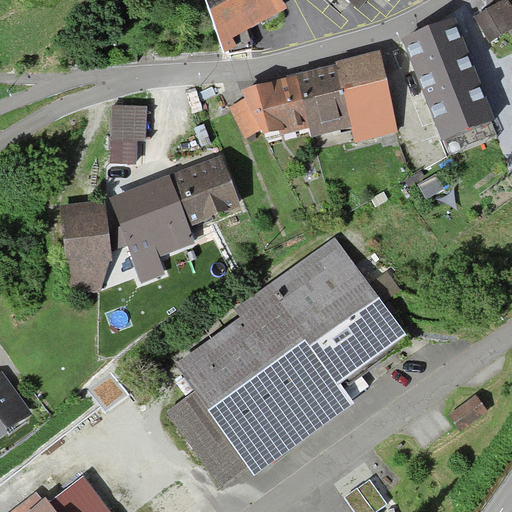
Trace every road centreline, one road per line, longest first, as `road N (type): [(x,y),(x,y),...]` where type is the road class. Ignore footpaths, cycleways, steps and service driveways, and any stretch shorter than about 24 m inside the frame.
road 1 (residential): [(144,76),(271,66),(394,32),(449,0)]
road 2 (residential): [(511,332),(269,511)]
road 3 (residential): [(0,142),(49,112),(144,76)]
